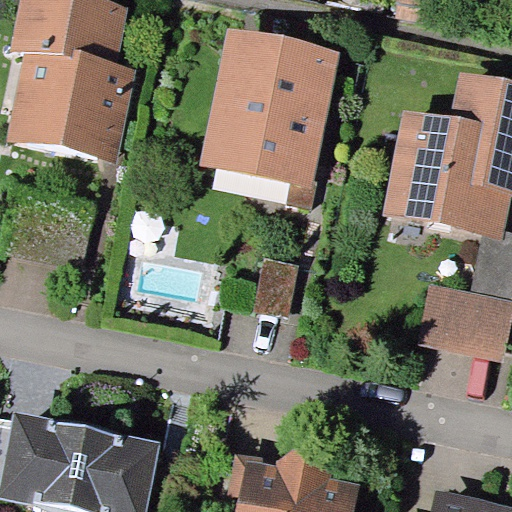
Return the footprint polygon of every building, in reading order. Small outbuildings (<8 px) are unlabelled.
[(124,20),(19,2),(3,58),(23,62),(3,149),(116,183),(138,80),(114,74),(124,20)] [(330,63),(221,44),(200,183),(304,207),(330,63)] [(397,120),(377,221),(497,247),(505,205),(511,204),(511,99),(450,86),(442,132),(397,120)] [(96,220),(13,203),(0,248),(0,260),(82,282),(96,220)] [(303,274),(260,265),(250,316),(293,324),(303,274)] [(511,311),(511,306),(428,289),(412,354),(501,370),(511,311)] [(143,511),(152,458),(7,433),(0,468),(0,510),(8,511),(143,511)] [(353,511),(355,503),(238,479),(230,511),(353,511)] [(481,511),(434,503),(431,511),(481,511)]
